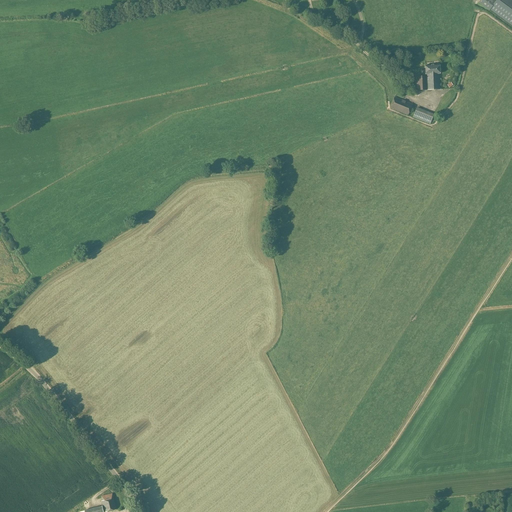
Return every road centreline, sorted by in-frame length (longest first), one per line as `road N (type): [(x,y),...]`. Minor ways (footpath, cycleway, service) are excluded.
road 1 (track): [(325,511),(392,442),(511,253)]
road 2 (unclassified): [(147,511),(37,373),(0,341)]
